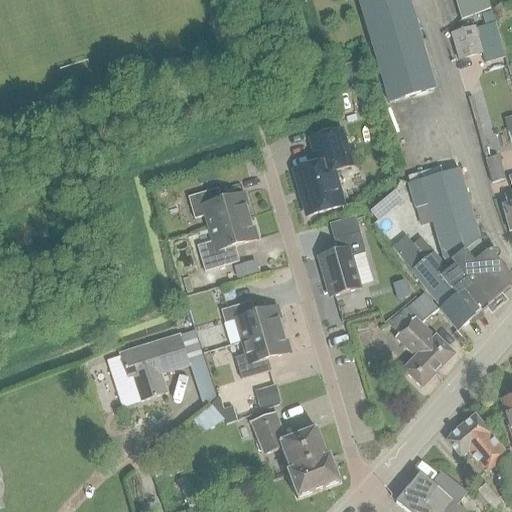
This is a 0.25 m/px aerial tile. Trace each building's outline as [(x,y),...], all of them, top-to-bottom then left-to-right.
[(357,0),(388,105),(434,92),(407,0),(357,0)] [(464,0),(470,18),(500,9),(497,0),(464,0)] [(473,27),(449,34),(457,62),(481,55),(481,56),(484,66),(505,60),(502,50),(495,25),(474,31),(473,27)] [(359,63),(338,68),(343,88),(364,83),(359,63)] [(508,145),(511,144),(511,118),(502,121),(508,145)] [(308,219),(342,209),(332,174),(351,169),(340,132),(310,140),(317,165),(294,172),(308,219)] [(505,181),(499,158),(485,161),(491,185),(505,181)] [(463,170),(413,184),(419,207),(429,205),(434,223),(445,262),(448,267),(449,267),(450,266),(453,264),(457,269),(454,271),(469,292),(462,296),(473,309),(479,305),(483,311),(511,286),(511,280),(483,244),(463,170)] [(209,175),(197,178),(200,186),(211,183),(209,175)] [(511,177),(509,178),(511,188),(511,193),(503,196),(506,206),(501,207),(509,234),(511,232),(511,177)] [(209,231),(249,219),(245,208),(248,207),(245,195),(221,201),(218,190),(188,199),(195,220),(205,217),(209,231)] [(422,226),(434,223),(429,205),(419,207),(417,208),(422,226)] [(387,215),(379,206),(370,214),(378,223),(387,215)] [(249,219),(209,231),(213,243),(198,248),(205,273),(239,264),(234,248),(258,241),(255,229),(252,230),(249,219)] [(330,299),(356,291),(359,290),(350,259),(365,255),(359,234),(333,242),(337,254),(319,259),(330,299)] [(391,251),(425,294),(439,312),(438,312),(457,333),(483,311),(479,305),(473,309),(462,296),(469,292),(454,271),(452,269),(448,271),(446,273),(432,255),(421,240),(411,247),(410,246),(405,240),(391,251)] [(256,262),(234,268),(237,280),(259,274),(256,262)] [(405,284),(392,287),(396,302),(409,298),(405,284)] [(438,311),(424,295),(390,324),(400,336),(396,340),(416,358),(403,371),(423,390),(455,356),(436,338),(435,339),(421,325),(438,311)] [(242,344),(281,332),(278,321),(281,320),(278,308),(254,315),(251,304),(221,312),(225,325),(236,322),(242,344)] [(281,332),(242,344),(246,357),(235,360),(241,381),(271,373),(267,362),(291,355),(287,342),(285,343),(281,332)] [(457,333),(453,337),(458,343),(465,338),(459,332),(457,333)] [(123,356),(106,362),(123,411),(144,404),(172,394),(165,375),(189,366),(180,337),(123,356)] [(275,387),(254,394),(260,411),(280,404),(275,387)] [(511,438),(511,398),(501,402),(511,438)] [(219,399),(210,407),(224,422),(225,426),(236,423),(232,409),(223,412),(219,399)] [(252,426),(255,431),(264,457),(282,450),(291,473),(288,474),(298,499),(339,483),(329,458),(327,459),(315,431),(286,442),(276,417),(278,416),(277,415),(250,425),(251,427),(252,426)] [(511,464),(509,451),(504,452),(475,417),(460,429),(447,443),(460,459),(467,454),(485,476),(494,468),(501,493),(506,492),(509,505),(511,503),(511,464)] [(177,453),(148,464),(155,483),(184,472),(177,453)] [(442,511),(450,502),(457,507),(468,494),(441,473),(432,486),(419,476),(409,489),(408,489),(395,504),(405,511),(442,511)] [(493,510),(500,504),(485,486),(477,492),(493,510)]
